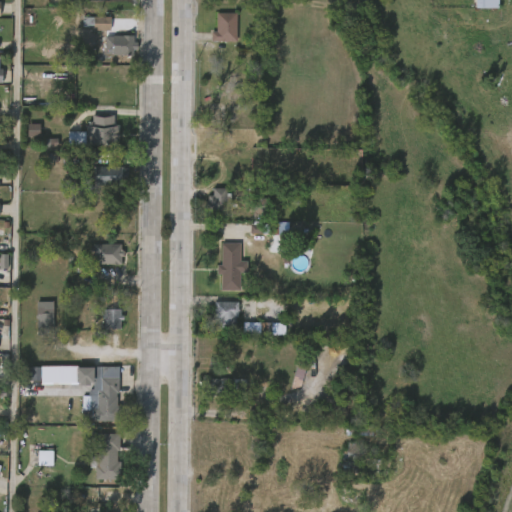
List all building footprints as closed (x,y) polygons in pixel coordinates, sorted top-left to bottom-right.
[(497,0),(497,9),(474,9),(474,0),(497,0)] [(217,41),(212,41),(212,31),(217,31),(217,12),(237,13),(236,41),(217,41)] [(108,24),(108,31),(91,31),(91,27),(80,26),(80,18),(108,18),(108,24)] [(225,23),(204,23),(204,42),(199,42),(199,51),(224,52),(225,23)] [(99,41),(99,27),(81,27),(81,41),(99,41)] [(111,34),(111,36),(131,36),(131,43),(136,43),(136,50),(131,50),(131,56),(103,56),(103,52),(96,52),(96,38),(105,38),(104,34),(111,34)] [(123,47),(93,46),(93,65),(123,65),(123,47)] [(114,114),(114,123),(119,124),(119,144),(87,144),(87,124),(88,124),(88,120),(93,120),(93,114),(114,114)] [(102,125),(80,125),(80,133),(73,133),(74,141),(56,142),(56,157),(107,156),(106,135),(102,135),(102,125)] [(75,154),(75,166),(61,166),(61,162),(46,162),(46,155),(60,155),(60,152),(75,151),(75,154)] [(120,166),(120,168),(124,168),(124,183),(120,183),(119,185),(92,185),(93,165),(120,166)] [(82,195),(114,195),(114,177),(83,177),(82,195)] [(225,187),(224,192),(229,192),(229,204),(225,204),(225,215),(212,215),(212,208),(202,208),(202,201),(206,201),(206,195),(210,195),(210,187),(225,187)] [(216,198),(197,199),(198,222),(217,221),(216,198)] [(238,242),(237,260),(245,260),(245,272),(238,272),(238,290),(218,290),(218,273),(215,273),(215,264),(219,264),(219,242),(238,242)] [(119,243),(119,250),(122,250),(122,256),(119,256),(119,264),(92,264),(92,244),(119,243)] [(228,300),(228,283),(235,283),(235,271),(228,271),(228,253),(209,253),(209,276),(205,276),(205,285),(209,285),(209,300),(228,300)] [(110,254),(81,254),(82,275),(111,274),(110,254)] [(236,301),(237,312),(236,317),(234,317),(234,328),(216,328),(216,321),(212,320),(213,301),(236,301)] [(118,308),(118,314),(121,314),(121,321),(119,321),(119,329),(102,329),(102,318),(100,318),(102,308),(118,308)] [(48,334),(38,334),(37,312),(52,311),(53,331),(47,331),(48,334)] [(41,312),(24,312),(25,339),(42,339),(41,312)] [(225,312),(203,312),(202,339),(225,340),(225,312)] [(110,339),(109,319),(91,320),(92,339),(110,339)] [(77,364),(52,364),(52,351),(77,352),(77,364)] [(119,369),(117,422),(92,422),(92,411),(88,411),(88,393),(90,389),(93,389),(93,382),(91,382),(91,385),(81,385),(80,382),(77,382),(76,367),(94,367),(94,377),(99,378),(99,366),(119,367),(119,369)] [(107,378),(19,376),(19,392),(79,393),(79,406),(70,406),(70,423),(77,423),(77,431),(106,432),(107,378)] [(207,376),(207,378),(231,378),(230,396),(200,395),(201,376),(207,376)] [(221,388),(198,389),(199,406),(221,405),(221,388)] [(119,434),(118,451),(114,450),(114,461),(118,461),(118,480),(93,479),(93,468),(87,468),(87,456),(96,456),(96,434),(119,434)] [(108,490),(109,472),(106,472),(107,444),(87,444),(86,467),(78,467),(78,477),(84,478),(84,489),(108,490)] [(40,477),(41,461),(27,460),(26,476),(40,477)]
